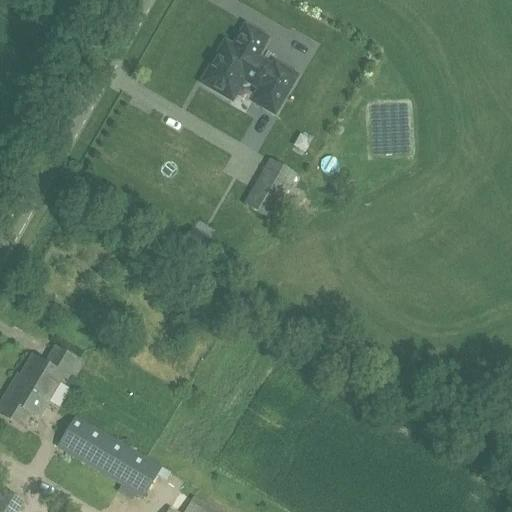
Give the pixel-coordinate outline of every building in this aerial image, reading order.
[(246,29),(234,50),(243,55),(238,64),(272,85),(273,89),(286,97),(295,78),(274,65),(272,69),(256,60),(267,41),(246,29)] [(238,64),(243,55),(234,50),(229,47),(204,90),(230,104),(242,84),(258,93),(252,103),(273,116),(286,97),(273,89),(272,85),(238,64)] [(273,223),(298,176),(270,160),(245,206),(273,223)] [(31,413),(38,418),(62,377),(68,381),(78,363),(56,349),(46,366),(32,358),(21,378),(18,376),(0,406),(0,415),(22,429),(31,413)] [(144,499),(157,477),(162,468),(75,419),(57,449),(144,499)] [(0,491),(0,511),(20,511),(24,506),(0,491)] [(192,499),(184,511),(214,511),(194,500),(192,499)]
